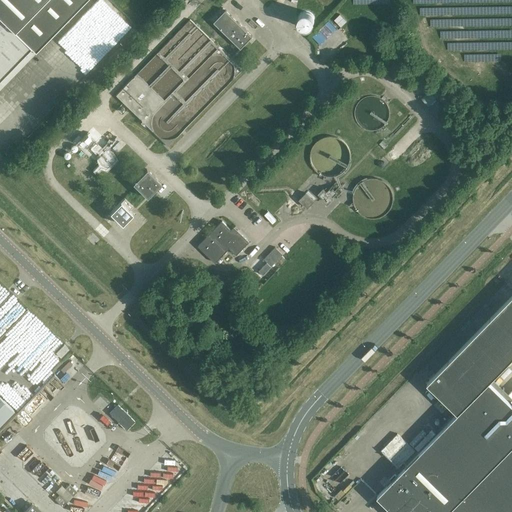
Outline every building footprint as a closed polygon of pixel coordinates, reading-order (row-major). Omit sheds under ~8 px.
[(0,0),(0,87),(83,3),(85,0),(0,0)] [(89,14),(92,10),(83,2),(80,5),(89,14)] [(214,22),(241,48),(253,36),(225,10),(214,22)] [(340,14),(335,20),(341,27),(347,22),(340,14)] [(421,98),(429,105),(443,90),(436,83),(432,87),(421,98)] [(102,167),(105,170),(116,157),(104,147),(95,158),(99,162),(92,169),(97,173),(102,167)] [(146,169),(132,183),(147,198),(161,183),(146,169)] [(332,189),(331,187),(327,191),(323,188),(318,193),(327,202),(337,193),(337,194),(341,190),(336,185),(332,189)] [(306,193),(299,200),(307,208),(314,201),(306,193)] [(133,206),(124,198),(110,213),(122,224),(132,214),(129,210),(133,206)] [(202,242),(198,246),(215,262),(229,248),(236,255),(249,242),(237,230),(234,227),(232,228),(231,230),(222,221),(209,234),(202,242)] [(275,247),(264,259),(271,266),(283,254),(275,247)] [(511,295),(427,383),(458,413),(377,496),(393,511),(511,511),(511,403),(489,381),(511,357),(511,295)] [(67,347),(64,344),(56,352),(61,357),(69,349),(68,348),(67,347)] [(15,349),(7,356),(10,360),(19,353),(15,349)] [(73,357),(57,372),(67,382),(83,367),(73,357)] [(0,424),(14,410),(0,396),(0,424)] [(135,421),(118,405),(109,413),(127,430),(135,421)] [(72,496),(77,491),(69,484),(55,499),(62,506),(67,502),(66,502),(72,496)] [(40,511),(32,503),(23,511),(40,511)]
